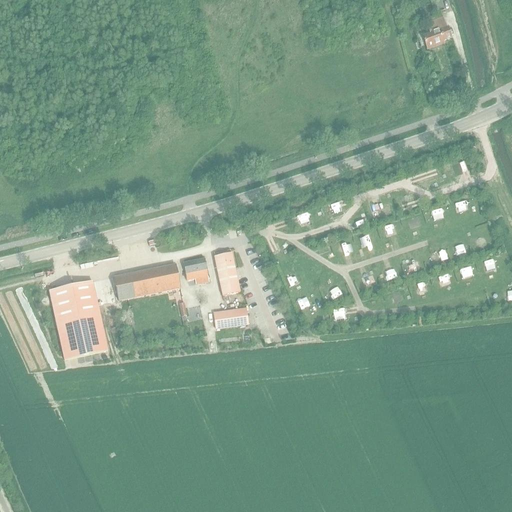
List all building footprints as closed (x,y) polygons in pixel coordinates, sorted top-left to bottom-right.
[(436,44),(452,38),(448,27),(445,28),(443,25),(445,24),(443,18),(427,24),(431,34),(422,37),(427,50),(436,47),(436,44)] [(222,297),(240,293),(232,254),(214,258),(222,297)] [(207,277),(206,272),(204,260),(183,264),(186,282),(207,277)] [(180,290),(176,272),(175,266),(114,278),(119,302),(180,290)] [(65,359),(108,350),(93,281),(49,290),(65,359)] [(183,303),(178,304),(180,317),(186,316),(183,303)] [(215,330),(247,326),(245,309),(213,313),(215,330)]
